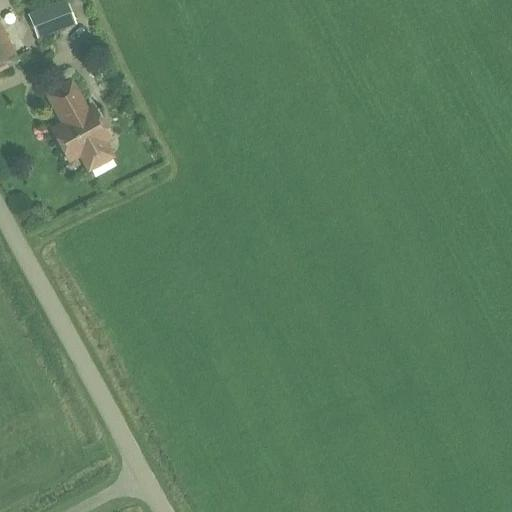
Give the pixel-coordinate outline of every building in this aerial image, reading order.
[(0,0),(0,14),(19,39),(33,29),(11,0),(0,0)] [(76,24),(66,0),(65,0),(28,15),(37,40),(76,24)] [(99,0),(106,9),(119,1),(118,0),(99,0)] [(0,72),(20,61),(0,23),(0,72)] [(157,23),(121,47),(166,113),(202,89),(157,23)] [(81,154),(85,163),(108,150),(103,142),(110,138),(94,108),(87,112),(71,83),(48,95),(64,124),(52,131),(68,161),(81,154)]
